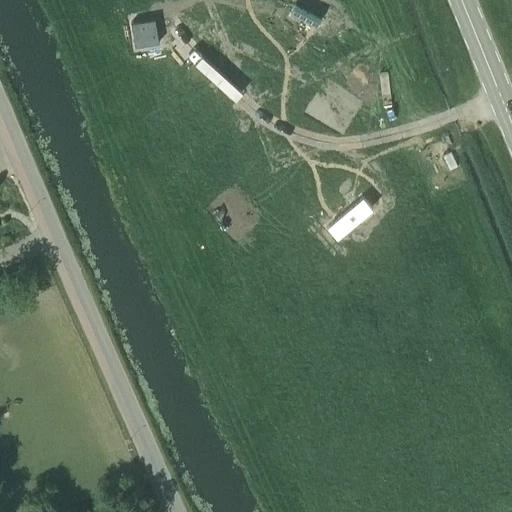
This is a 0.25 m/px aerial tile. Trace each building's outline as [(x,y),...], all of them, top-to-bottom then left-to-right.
[(158,14),(130,24),(140,53),(168,43),(158,14)] [(295,79),(289,100),(323,110),(330,89),(295,79)] [(208,88),(191,99),(213,133),(230,122),(208,88)] [(242,186),(218,196),(230,225),(254,216),(242,186)] [(363,195),(328,226),(337,236),(373,206),(363,195)]
